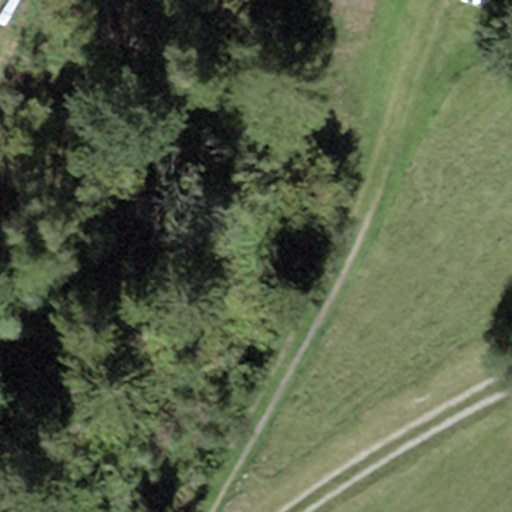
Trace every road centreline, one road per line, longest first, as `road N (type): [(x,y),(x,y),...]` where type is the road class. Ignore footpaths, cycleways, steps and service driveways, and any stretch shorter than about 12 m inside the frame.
road 1 (track): [(238,511),(338,347),(409,196),(442,93),(459,0)]
road 2 (track): [(511,393),(317,511)]
